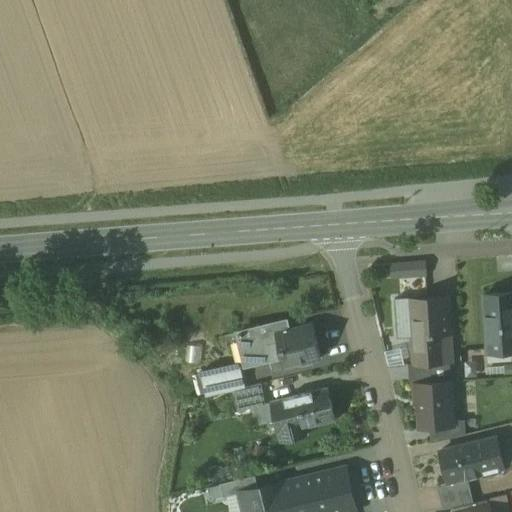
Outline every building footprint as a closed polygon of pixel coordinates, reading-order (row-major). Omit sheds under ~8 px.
[(511,293),(483,295),(486,342),(511,340),(511,293)] [(427,296),(395,298),(397,338),(414,337),(415,363),(451,361),(447,298),(427,299),(427,296)] [(312,325),(289,331),(286,321),(237,333),(245,366),(271,359),(271,361),(272,361),(274,369),(320,358),(312,325)] [(240,365),(199,374),(206,397),(232,391),(246,388),(240,365)] [(450,381),(415,383),(416,402),(421,401),(423,426),(420,426),(421,428),(431,427),(454,425),(454,419),(450,381)] [(246,388),(232,391),(237,412),(266,405),(261,384),(246,388)] [(327,388),(271,402),(281,441),(306,435),(304,427),(334,419),(327,388)] [(454,425),(431,427),(432,442),(465,434),(464,418),(454,419),(454,425)] [(496,436),(440,450),(448,482),(467,478),(501,469),(502,472),(504,471),(496,436)] [(284,480),(241,490),(246,511),(337,511),(356,507),(346,467),(285,482),(284,480)] [(467,478),(448,482),(437,485),(443,509),(452,507),(473,502),(467,478)] [(490,511),(487,499),(475,501),(477,511),(490,511)] [(473,502),(452,507),(453,511),(477,511),(475,501),(473,502)]
